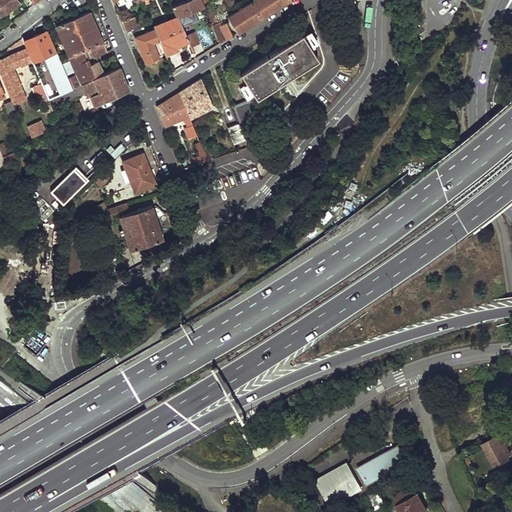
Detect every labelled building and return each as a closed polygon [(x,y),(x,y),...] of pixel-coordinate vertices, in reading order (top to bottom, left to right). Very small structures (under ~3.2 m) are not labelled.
[(0,0),(0,15),(2,18),(19,4),(16,0),(0,0)] [(114,0),(116,5),(119,14),(129,9),(127,0),(126,0),(114,0)] [(177,15),(182,26),(194,21),(192,16),(197,14),(195,9),(204,5),(201,0),(185,0),(173,5),(177,15)] [(252,0),(228,16),(238,31),(244,28),(262,17),(287,0),(252,0)] [(353,0),(338,0),(346,25),(360,21),(353,0)] [(210,2),(204,6),(220,43),(233,35),(226,22),(220,26),(219,23),(217,23),(210,2)] [(89,11),(56,24),(77,74),(69,77),(74,87),(105,73),(99,60),(92,63),(89,58),(87,59),(83,50),(90,47),(94,56),(105,52),(89,11)] [(177,15),(153,25),(154,28),(165,53),(189,43),(186,35),(182,26),(177,15)] [(129,18),(122,21),(127,31),(131,29),(134,28),(129,18)] [(134,28),(131,29),(134,36),(136,35),(145,61),(165,53),(154,28),(146,31),(143,24),(134,28)] [(46,30),(23,41),(26,48),(32,61),(41,83),(46,93),(48,99),(51,98),(71,89),(46,30)] [(194,32),(186,35),(189,43),(190,46),(199,43),(194,32)] [(301,33),(240,72),(257,98),(318,60),(301,33)] [(26,48),(0,59),(0,69),(13,100),(11,100),(13,103),(26,98),(13,67),(21,64),(21,66),(32,61),(26,48)] [(71,89),(51,98),(53,102),(62,98),(64,101),(84,92),(86,96),(90,95),(94,104),(128,90),(127,87),(119,67),(105,73),(74,87),(71,89)] [(190,86),(180,92),(189,115),(190,117),(213,105),(202,79),(190,86)] [(41,83),(34,86),(38,96),(40,95),(46,93),(41,83)] [(180,92),(157,107),(162,119),(165,126),(189,115),(180,92)] [(46,93),(40,95),(45,107),(50,105),(48,99),(46,93)] [(11,100),(4,104),(10,118),(17,115),(13,103),(11,100)] [(50,105),(40,109),(44,117),(53,113),(50,105)] [(42,120),(27,126),(32,138),(46,133),(42,120)] [(240,123),(228,128),(234,143),(246,139),(240,123)] [(208,148),(202,149),(206,161),(212,159),(208,148)] [(199,155),(193,157),(195,164),(206,161),(202,149),(197,151),(199,155)] [(14,152),(3,157),(6,165),(11,163),(9,160),(16,157),(14,152)] [(126,169),(121,171),(125,182),(130,180),(134,191),(155,183),(143,154),(123,162),(126,169)] [(76,167),(51,191),(63,203),(87,179),(76,167)] [(106,180),(100,175),(91,184),(97,189),(106,180)] [(26,186),(17,190),(21,199),(30,195),(26,186)] [(43,198),(34,209),(46,220),(55,209),(43,198)] [(123,204),(116,206),(130,249),(164,238),(153,204),(125,212),(123,204)] [(498,376),(503,391),(507,390),(508,394),(511,391),(511,366),(499,371),(501,375),(498,376)] [(0,382),(0,399),(13,414),(24,403),(3,380),(0,382)] [(485,392),(463,406),(471,420),(474,418),(476,421),(487,414),(485,411),(494,406),(485,392)] [(483,443),(495,465),(508,458),(507,455),(510,453),(504,443),(501,444),(497,436),(490,440),(483,443)] [(356,468),(366,486),(412,460),(403,443),(356,468)] [(346,464),(314,481),(327,506),(360,489),(346,464)] [(411,486),(392,497),(400,511),(425,511),(426,511),(411,486)] [(511,511),(511,488),(493,498),(500,511),(511,511)]
